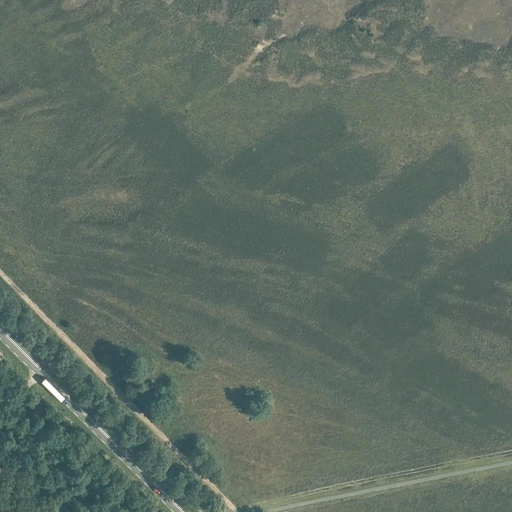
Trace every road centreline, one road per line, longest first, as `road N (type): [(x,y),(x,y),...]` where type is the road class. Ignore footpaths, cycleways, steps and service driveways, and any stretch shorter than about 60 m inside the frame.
road 1 (track): [(0,271),(233,511)]
road 2 (track): [(242,511),(511,453)]
road 3 (primary): [(182,511),(0,329)]
